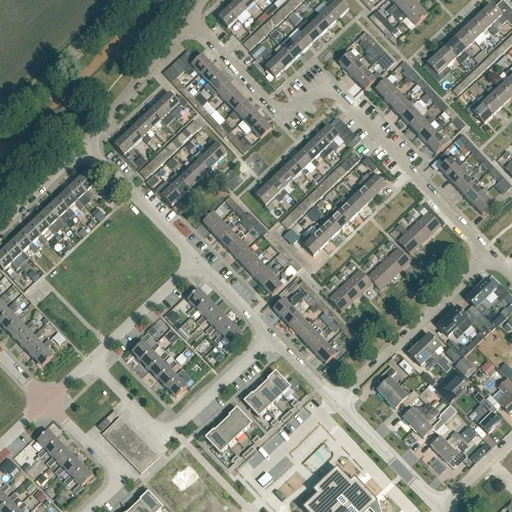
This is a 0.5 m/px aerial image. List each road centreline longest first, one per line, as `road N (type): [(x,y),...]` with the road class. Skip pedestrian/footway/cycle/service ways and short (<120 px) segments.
road 1 (residential): [(490,257),(338,94),(321,92),(288,110),(273,106),(186,20)]
road 2 (residential): [(93,359),(164,430),(271,337)]
road 3 (residential): [(336,405),(490,257)]
road 4 (residential): [(0,123),(132,0)]
road 5 (residential): [(86,145),(186,20)]
road 6 (residential): [(195,259),(86,145)]
road 7 (residential): [(87,511),(123,478),(46,403)]
road 8 (residential): [(438,508),(336,405)]
road 9 (residential): [(93,359),(195,259)]
